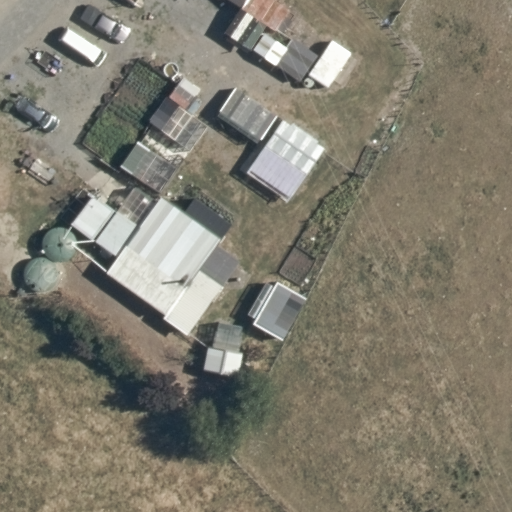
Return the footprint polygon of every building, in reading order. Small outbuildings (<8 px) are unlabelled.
[(270,30),(285,10),(271,0),(245,0),(222,32),(247,51),(266,27),(270,30)] [(193,90),(174,77),(115,164),(158,193),(207,121),(184,105),(193,90)] [(241,90),(219,120),(253,144),(297,177),(319,147),(241,90)] [(242,177),(236,186),(223,210),(222,209),(211,227),(242,247),(273,197),(242,177)] [(158,204),(152,199),(133,222),(107,201),(88,187),(62,220),(109,257),(100,268),(182,333),(219,287),(187,262),(204,240),(158,204)] [(294,295),(268,279),(245,315),(271,331),(294,295)]
